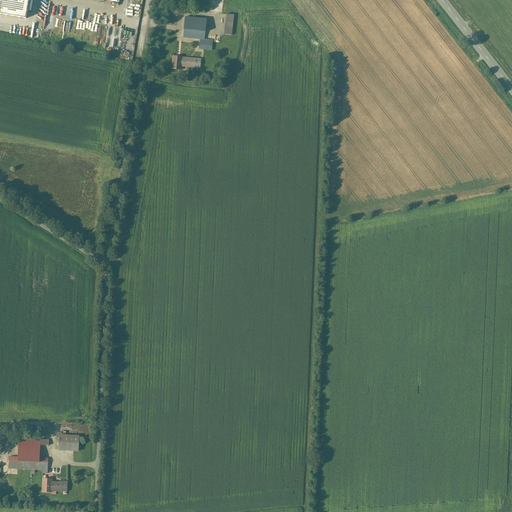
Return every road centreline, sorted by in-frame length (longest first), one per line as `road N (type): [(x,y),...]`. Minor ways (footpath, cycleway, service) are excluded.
road 1 (unclassified): [(150,0),(105,259)]
road 2 (unclassified): [(105,259),(95,511)]
road 3 (unclassified): [(0,196),(105,259)]
